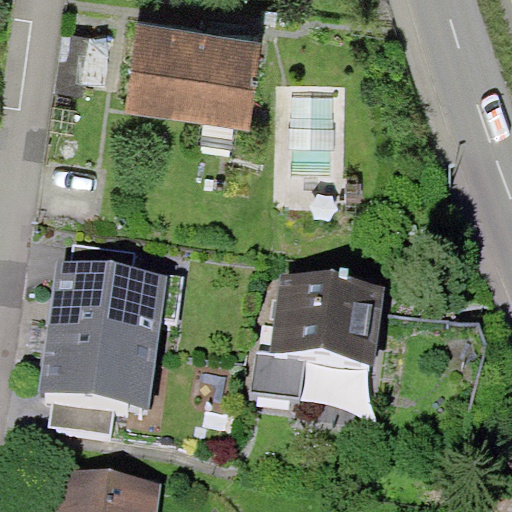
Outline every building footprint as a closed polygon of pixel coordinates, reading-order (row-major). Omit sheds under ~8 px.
[(281,30),(156,18),(147,102),(212,108),(209,135),(239,138),(241,115),(272,118),(281,30)] [(97,38),(67,35),(60,93),(90,96),(97,38)] [(80,278),(61,276),(46,409),(56,410),(53,437),(120,444),(122,420),(168,425),(177,338),(190,339),(195,289),(143,284),(146,260),(83,253),(80,278)] [(405,305),(295,290),(284,364),(265,361),(259,403),(305,409),(311,372),(394,384),(405,305)] [(164,511),(166,498),(65,486),(61,511),(164,511)]
